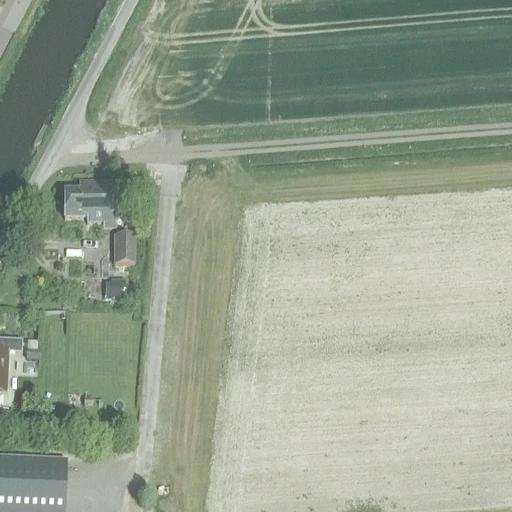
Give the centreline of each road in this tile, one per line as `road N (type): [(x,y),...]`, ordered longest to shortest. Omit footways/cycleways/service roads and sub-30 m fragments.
road 1 (track): [(46,159),(511,131)]
road 2 (unclassified): [(0,248),(130,0)]
